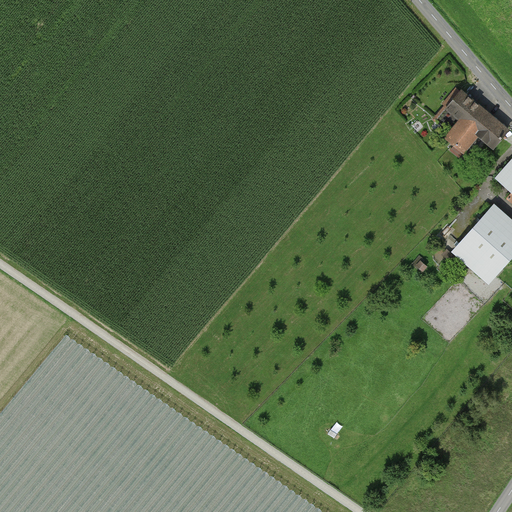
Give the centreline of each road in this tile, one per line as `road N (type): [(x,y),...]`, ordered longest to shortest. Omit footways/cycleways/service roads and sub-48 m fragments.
road 1 (track): [(356,511),(0,265)]
road 2 (tertiary): [(511,107),(419,0)]
